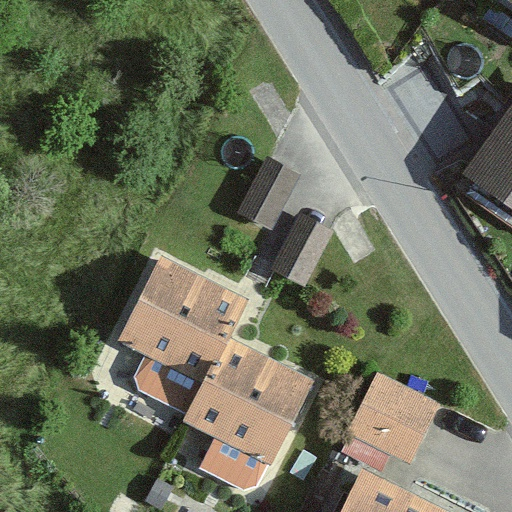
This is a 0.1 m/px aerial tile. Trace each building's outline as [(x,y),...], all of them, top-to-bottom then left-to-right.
[(511,0),(496,0),(511,12),(511,0)] [(511,104),(459,183),(511,218),(511,104)] [(274,230),(298,179),(264,164),(240,214),(274,230)] [(307,287),(333,233),(295,215),(269,270),(307,287)] [(125,381),(183,410),(221,330),(239,296),(153,254),(111,341),(139,354),(125,381)] [(183,410),(178,420),(210,435),(196,464),(265,497),(323,378),(221,330),(183,410)] [(406,468),(440,409),(376,372),(342,430),(406,468)] [(451,511),(356,464),(332,511),(451,511)]
